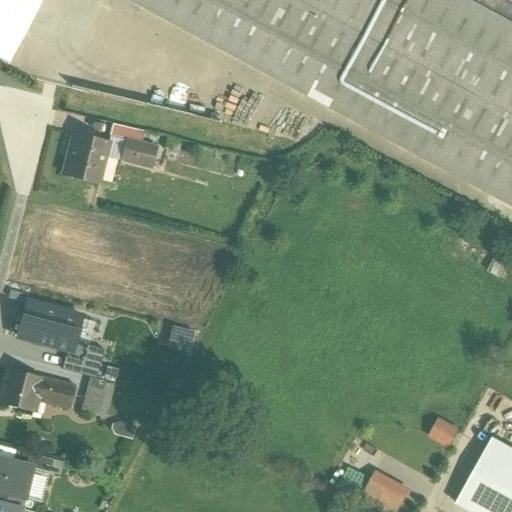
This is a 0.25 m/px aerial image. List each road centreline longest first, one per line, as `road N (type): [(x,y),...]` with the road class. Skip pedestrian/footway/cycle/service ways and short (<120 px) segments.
road 1 (unknown): [(42,108),(269,139),(354,125),(511,212)]
road 2 (residential): [(0,282),(42,108)]
